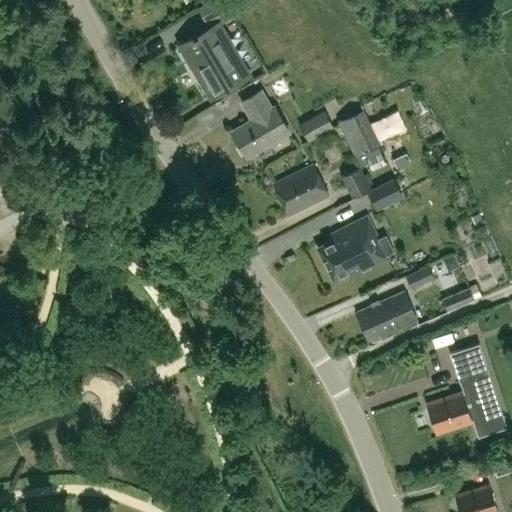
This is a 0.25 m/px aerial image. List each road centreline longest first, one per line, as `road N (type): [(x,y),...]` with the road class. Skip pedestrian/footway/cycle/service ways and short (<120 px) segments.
road 1 (tertiary): [(390,511),(329,371),(156,134),(79,0)]
road 2 (track): [(329,371),(511,290)]
